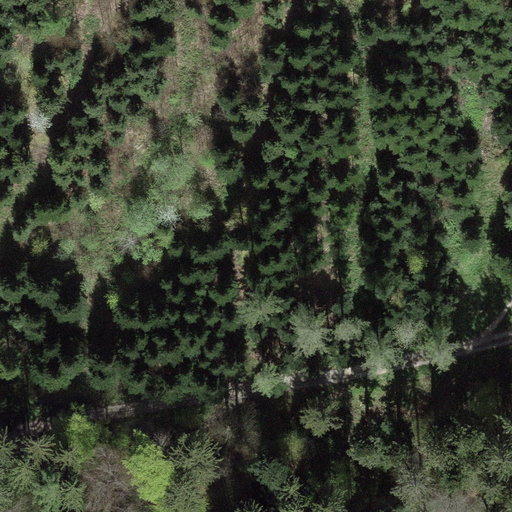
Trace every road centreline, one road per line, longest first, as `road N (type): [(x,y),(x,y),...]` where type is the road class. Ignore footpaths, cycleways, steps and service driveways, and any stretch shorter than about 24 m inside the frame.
road 1 (track): [(511,338),(0,436)]
road 2 (track): [(75,511),(149,454),(266,387)]
road 3 (track): [(511,274),(399,362)]
